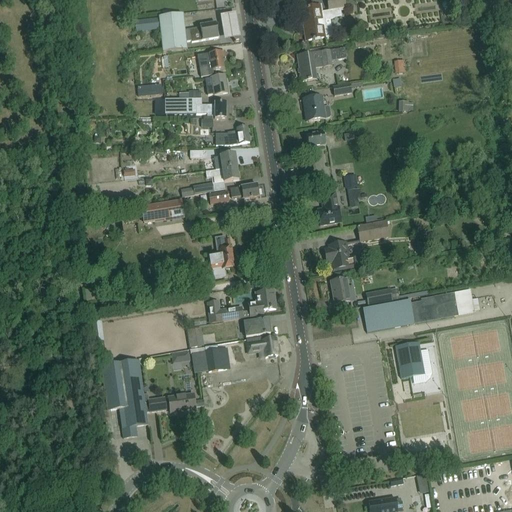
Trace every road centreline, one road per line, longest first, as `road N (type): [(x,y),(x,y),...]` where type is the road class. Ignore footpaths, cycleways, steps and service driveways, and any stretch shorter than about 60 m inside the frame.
road 1 (residential): [(0,325),(291,276)]
road 2 (tertiary): [(291,276),(244,0)]
road 3 (tertiary): [(263,495),(303,411),(291,276)]
road 4 (unclassified): [(115,511),(130,484),(167,467),(190,470),(232,498)]
